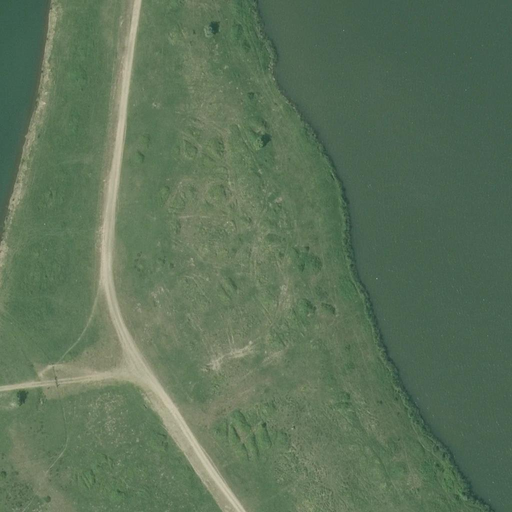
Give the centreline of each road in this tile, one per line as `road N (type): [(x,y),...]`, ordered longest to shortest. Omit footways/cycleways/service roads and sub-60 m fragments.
road 1 (track): [(134,371),(109,302),(106,265),(131,0)]
road 2 (track): [(235,511),(134,371)]
road 3 (track): [(0,390),(134,371)]
